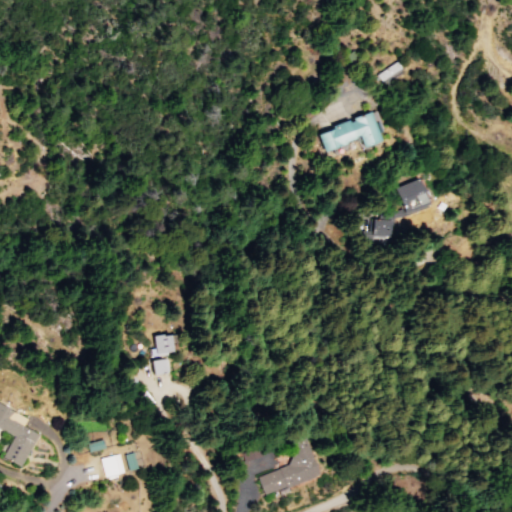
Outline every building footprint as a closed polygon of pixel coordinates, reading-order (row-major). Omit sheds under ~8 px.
[(310,133),(319,153),(357,137),(361,148),(383,139),(370,108),(310,133)] [(393,186),(415,177),(427,207),(390,222),(389,238),(360,236),(361,218),(380,219),(403,209),(393,186)] [(137,360),(152,358),(149,336),(167,334),(171,373),(139,377),(137,360)] [(135,395),(145,407),(152,402),(142,389),(135,395)] [(0,403),(0,428),(13,436),(1,456),(18,466),(41,428),(0,403)] [(254,476),(285,465),(278,446),(305,437),(319,476),(261,496),(254,476)] [(122,454),(125,468),(134,466),(130,452),(122,454)] [(97,458),(102,477),(121,472),(116,454),(97,458)]
